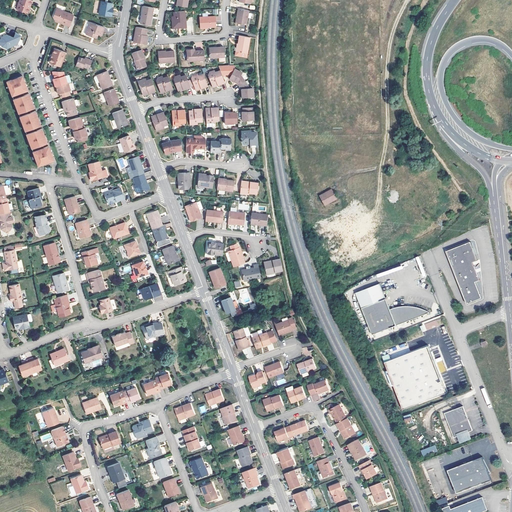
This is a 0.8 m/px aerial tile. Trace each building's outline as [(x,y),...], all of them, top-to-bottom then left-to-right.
[(27,14),(32,1),(28,0),(19,0),(16,10),(27,14)] [(113,18),(114,12),(112,12),(113,9),(114,9),(114,5),(103,3),(101,15),(113,18)] [(139,25),(148,26),(149,20),(151,20),(153,9),(142,7),(139,25)] [(245,25),(248,11),(238,9),(235,23),(245,25)] [(63,25),(71,28),(75,17),(58,10),(55,18),(57,21),(64,23),(63,25)] [(185,30),(185,27),(184,28),(183,23),(185,23),(184,12),(173,12),(173,17),(171,18),(172,28),(181,27),(181,31),(185,30)] [(199,28),(207,27),(207,28),(215,27),(214,17),(198,18),(199,28)] [(94,37),(99,38),(100,36),(104,37),(106,29),(97,26),(97,27),(92,25),(88,36),(94,38),(94,37)] [(133,43),(144,44),(146,36),(147,30),(136,28),(133,43)] [(0,33),(0,42),(1,43),(3,47),(8,48),(8,47),(10,45),(11,47),(19,44),(21,35),(16,33),(15,37),(8,35),(6,31),(0,33)] [(237,44),(238,44),(237,52),(247,54),(250,38),(238,36),(237,44)] [(224,57),(223,47),(208,48),(209,58),(216,58),(224,57)] [(66,53),(55,49),(50,63),(61,67),(66,53)] [(193,51),(192,49),(187,50),(187,62),(204,60),(203,51),(194,51),(193,51)] [(144,61),(143,58),(144,58),(141,50),(132,54),(135,61),(134,62),(137,71),(146,67),(144,61)] [(174,52),(165,52),(165,53),(157,54),(158,64),(174,62),(174,52)] [(85,60),(79,58),(76,65),(83,67),(84,67),(87,68),(90,67),(92,61),(86,59),(86,60),(85,60)] [(229,79),(233,81),(234,80),(237,82),(236,83),(239,86),(245,82),(241,75),(242,72),(234,68),(229,79)] [(64,72),(52,71),(54,79),(55,81),(54,82),(55,87),(57,87),(68,83),(65,76),(64,76),(64,72)] [(225,83),(220,71),(216,73),(215,71),(209,73),(208,76),(212,87),(216,86),(216,84),(217,84),(218,85),(225,83)] [(113,85),(107,72),(97,76),(100,83),(102,89),(113,85)] [(208,86),(204,74),(199,76),(199,74),(194,76),(192,80),(197,91),(200,89),(199,88),(201,87),(202,89),(208,86)] [(191,87),(186,75),(181,77),(181,76),(175,78),(175,80),(179,92),(182,91),(182,89),(184,89),(184,90),(191,87)] [(8,81),(38,167),(54,161),(49,146),(44,148),(41,149),(40,146),(43,145),(48,143),(43,129),(38,130),(35,131),(34,128),(36,127),(42,126),(37,111),(31,113),(29,114),(28,111),(30,110),(36,108),(31,93),(25,95),(23,96),(22,93),(24,92),(30,90),(25,76),(8,81)] [(173,89),(168,77),(164,78),(163,77),(158,78),(156,82),(160,93),(164,92),(164,91),(166,90),(166,91),(173,89)] [(156,92),(151,79),(147,81),(146,79),(139,82),(141,89),(142,89),(143,92),(142,92),(143,96),(156,92)] [(242,92),(241,93),(241,98),(252,97),(252,88),(249,88),(245,82),(239,86),(241,89),(242,89),(242,92)] [(70,91),(68,83),(57,87),(58,91),(59,90),(60,94),(62,98),(70,95),(69,91),(70,91)] [(119,103),(114,89),(104,93),(109,107),(119,103)] [(73,99),(62,102),(64,109),(66,108),(67,111),(68,117),(77,114),(73,99)] [(243,108),(243,112),(243,115),(242,115),(242,120),(253,120),(253,107),(243,108)] [(220,121),(219,108),(211,109),(211,110),(206,110),(207,124),(215,123),(215,122),(220,121)] [(203,122),(202,109),(194,110),(195,111),(189,111),(190,125),(198,124),(198,122),(203,122)] [(127,124),(122,110),(112,114),(118,128),(127,124)] [(178,112),(172,113),(173,126),(181,125),(181,123),(186,123),(185,110),(178,110),(178,112)] [(151,117),(153,121),(154,121),(155,124),(154,124),(156,131),(164,128),(163,126),(168,125),(163,112),(151,117)] [(237,113),(233,114),(229,114),(229,113),(224,113),(225,124),(238,123),(237,113)] [(83,125),(81,117),(69,120),(70,126),(72,126),(73,128),(74,132),(83,129),(82,125),(83,125)] [(83,129),(74,132),(75,137),(76,136),(77,139),(78,142),(87,140),(87,136),(88,136),(86,128),(83,129)] [(250,142),(251,144),(251,145),(257,145),(256,133),(251,133),(251,131),(242,131),(243,143),(247,142),(250,142)] [(133,143),(132,144),(129,136),(120,139),(125,152),(135,148),(133,143)] [(194,147),(205,147),(206,139),(186,139),(186,152),(194,153),(194,149),(194,147)] [(210,151),(215,152),(215,150),(217,150),(216,154),(221,154),(221,151),(225,151),(225,147),(227,147),(227,149),(231,149),(231,139),(221,139),(221,142),(211,141),(210,151)] [(174,151),(174,152),(175,152),(182,151),(180,140),(170,141),(162,144),(165,153),(166,154),(170,153),(171,152),(174,151)] [(143,169),(138,155),(129,159),(134,173),(143,169)] [(103,176),(99,161),(89,163),(91,172),(92,172),(93,174),(90,174),(91,180),(103,176)] [(137,193),(148,189),(145,181),(147,180),(144,173),(133,178),(136,184),(134,185),(137,193)] [(190,173),(179,174),(179,182),(180,182),(180,184),(179,185),(180,190),(190,189),(191,182),(191,180),(190,173)] [(214,177),(205,176),(205,177),(199,176),(198,187),(213,188),(214,177)] [(218,180),(217,190),(233,192),(234,181),(226,180),(226,181),(218,180)] [(241,183),(240,194),(247,195),(248,193),(257,194),(258,183),(250,182),(249,184),(241,183)] [(117,200),(117,201),(125,198),(121,187),(114,190),(113,189),(104,192),(109,204),(114,202),(114,201),(117,200)] [(40,196),(42,196),(39,188),(28,192),(30,199),(29,201),(30,204),(32,203),(33,208),(41,206),(43,204),(41,200),(40,196)] [(328,201),(331,198),(333,201),(337,199),(336,196),(335,196),(333,192),(334,192),(332,190),(328,192),(329,195),(326,197),(324,194),(320,196),(321,199),(322,199),(324,203),(323,203),(325,206),(329,204),(328,201)] [(64,200),(68,215),(78,212),(76,204),(77,204),(75,197),(64,200)] [(10,212),(8,198),(7,198),(0,199),(0,213),(10,212)] [(189,212),(188,213),(191,221),(202,217),(199,209),(196,202),(186,206),(189,212)] [(207,210),(205,221),(214,222),(214,221),(223,222),(224,212),(207,210)] [(11,216),(10,212),(0,213),(0,221),(1,221),(2,225),(1,225),(2,229),(6,232),(10,230),(13,227),(12,223),(13,223),(14,221),(14,217),(12,216),(11,216)] [(158,218),(156,212),(147,215),(153,229),(162,226),(159,218),(158,218)] [(236,223),(236,224),(244,224),(245,213),(229,212),(228,222),(236,223)] [(258,223),(258,224),(266,225),(267,215),(252,213),(251,222),(258,223)] [(51,230),(49,225),(47,225),(47,222),(48,222),(46,215),(35,217),(37,226),(40,235),(50,232),(51,230)] [(86,220),(75,224),(80,239),(91,236),(90,231),(88,231),(88,230),(88,228),(89,228),(86,220)] [(128,233),(124,223),(109,229),(113,239),(128,233)] [(164,236),(166,233),(163,232),(162,230),(164,229),(166,229),(164,225),(162,226),(153,229),(156,237),(159,238),(160,240),(158,241),(157,244),(159,247),(172,242),(170,238),(167,239),(166,238),(165,238),(164,236)] [(128,244),(124,246),(129,258),(133,256),(136,255),(140,254),(135,242),(131,243),(131,244),(129,245),(128,244)] [(213,245),(212,243),(208,242),(207,254),(223,255),(224,244),(216,243),(216,245),(213,245)] [(477,277),(471,262),(471,261),(473,260),(472,256),(475,255),(469,242),(445,251),(452,269),(453,268),(456,275),(455,276),(457,281),(466,304),(481,298),(474,282),(479,281),(477,277)] [(55,243),(43,247),(49,265),(60,262),(58,255),(57,255),(56,253),(57,253),(55,243)] [(169,264),(178,260),(176,255),(177,255),(174,245),(163,249),(169,264)] [(245,263),(242,255),(241,256),(239,248),(228,252),(234,267),(245,263)] [(97,264),(95,254),(93,249),(81,253),(83,258),(83,257),(85,262),(86,267),(97,264)] [(19,268),(15,250),(5,252),(7,262),(4,263),(5,271),(19,268)] [(276,274),(284,272),(281,259),(273,261),(273,263),(264,264),(267,276),(276,274)] [(136,264),(132,266),(136,278),(141,277),(140,276),(143,275),(143,276),(147,274),(143,262),(139,264),(136,265),(136,264)] [(244,282),(262,278),(259,265),(253,266),(254,268),(244,270),(245,274),(243,275),(244,282)] [(186,280),(184,276),(183,276),(182,274),(181,271),(182,271),(181,267),(168,271),(170,276),(171,275),(175,285),(185,281),(186,280)] [(220,268),(209,272),(212,280),(213,280),(216,288),(226,285),(220,268)] [(105,288),(99,270),(86,274),(88,281),(90,280),(91,284),(93,292),(97,291),(99,292),(101,289),(105,288)] [(69,290),(67,284),(66,284),(65,281),(66,281),(64,273),(52,276),(57,293),(69,290)] [(152,296),(153,297),(161,294),(157,283),(140,290),(144,299),(146,300),(150,298),(150,297),(152,296)] [(386,298),(380,283),(356,292),(362,308),(386,298)] [(19,284),(9,286),(11,295),(9,296),(10,302),(13,301),(15,308),(22,306),(21,299),(22,299),(19,284)] [(54,299),(57,310),(58,310),(59,313),(62,315),(70,313),(68,305),(69,304),(66,295),(54,299)] [(109,297),(100,300),(102,305),(102,308),(101,308),(102,314),(113,311),(109,297)] [(231,298),(222,301),(227,314),(236,310),(231,298)] [(362,308),(372,333),(372,335),(430,313),(429,311),(428,311),(424,308),(420,307),(417,306),(412,306),(407,306),(398,307),(391,309),(386,298),(362,308)] [(22,327),(23,329),(29,327),(26,315),(13,317),(15,329),(19,328),(19,327),(22,327)] [(275,325),(280,336),(288,333),(287,331),(293,329),(297,328),(293,318),(289,319),(289,320),(275,325)] [(436,319),(420,323),(421,331),(438,327),(436,319)] [(143,326),(142,329),(146,339),(153,335),(157,335),(157,333),(163,332),(162,323),(158,324),(157,323),(150,324),(151,325),(147,326),(147,325),(143,326)] [(250,346),(244,328),(234,332),(237,340),(236,341),(240,350),(250,346)] [(130,332),(125,333),(125,332),(120,334),(120,333),(116,335),(116,336),(111,337),(115,347),(128,342),(129,344),(134,342),(130,332)] [(252,338),(256,347),(263,345),(263,347),(271,344),(267,332),(252,338)] [(428,345),(384,362),(403,409),(447,392),(440,375),(437,367),(428,345)] [(82,353),(85,363),(102,357),(99,349),(98,349),(97,346),(92,348),(92,349),(88,351),(82,353)] [(58,352),(51,355),(53,359),(55,365),(63,362),(68,360),(64,348),(57,351),(58,352)] [(22,365),(18,366),(21,376),(31,372),(41,369),(37,359),(33,361),(31,361),(30,359),(26,361),(23,362),(24,364),(22,365)] [(55,365),(53,359),(49,361),(52,368),(63,363),(63,362),(55,365)] [(313,359),(298,365),(301,374),(317,369),(313,359)] [(266,367),(270,378),(285,373),(281,362),(266,367)] [(254,375),(250,377),(254,388),(262,385),(261,384),(267,382),(263,371),(258,373),(258,375),(255,376),(254,375)] [(172,384),(169,374),(156,379),(157,380),(160,390),(164,389),(164,388),(168,386),(172,384)] [(160,390),(157,380),(144,385),(148,395),(148,396),(152,394),(156,392),(157,393),(161,392),(160,390)] [(327,380),(316,384),(315,382),(308,385),(311,394),(319,391),(319,393),(331,389),(327,380)] [(293,386),(287,389),(292,402),(293,403),(296,402),(297,400),(299,399),(299,400),(307,398),(303,386),(295,390),(293,386)] [(140,399),(136,388),(124,393),(128,403),(128,404),(132,403),(132,402),(136,400),(140,399)] [(225,400),(221,389),(213,392),(214,393),(206,396),(210,406),(225,400)] [(128,403),(124,393),(123,392),(111,396),(115,407),(119,405),(123,404),(124,405),(128,403)] [(95,395),(80,401),(84,412),(99,407),(95,395)] [(276,407),(276,409),(285,405),(281,395),(273,398),(272,397),(264,400),(267,410),(276,407)] [(196,414),(192,403),(183,406),(184,407),(181,408),(180,407),(175,409),(180,420),(196,414)] [(233,404),(221,409),(224,417),(223,417),(226,426),(236,422),(237,420),(236,416),(234,416),(233,413),(234,413),(236,412),(233,404)] [(204,405),(198,407),(200,413),(206,412),(204,405)] [(340,405),(329,410),(331,415),(332,414),(338,424),(347,419),(340,405)] [(444,412),(448,425),(467,417),(463,405),(444,412)] [(48,427),(59,423),(53,408),(42,412),(48,427)] [(411,414),(403,416),(405,424),(412,422),(411,414)] [(453,437),(458,435),(468,432),(472,430),(467,417),(448,425),(453,437)] [(338,424),(337,424),(342,432),(343,431),(344,434),(343,435),(345,439),(356,434),(348,418),(347,419),(338,424)] [(146,433),(154,430),(150,420),(142,423),(143,425),(139,426),(137,425),(134,427),(133,428),(137,439),(146,435),(146,433)] [(294,435),(294,436),(309,430),(306,420),(290,426),(294,435)] [(66,434),(63,426),(51,431),(58,447),(69,443),(67,437),(66,438),(65,435),(66,434)] [(186,435),(185,435),(188,443),(190,442),(190,443),(190,445),(189,446),(190,449),(192,450),(202,447),(196,431),(195,426),(184,430),(186,435)] [(240,426),(228,430),(235,445),(245,442),(242,434),(243,434),(240,426)] [(290,426),(275,432),(279,441),(294,435),(290,426)] [(100,437),(99,438),(103,449),(121,442),(117,430),(109,433),(109,435),(106,436),(104,435),(100,437)] [(469,437),(468,432),(458,435),(460,440),(469,437)] [(158,445),(160,444),(157,437),(147,440),(150,448),(148,449),(151,457),(161,454),(162,452),(160,449),(159,449),(158,447),(158,445)] [(319,437),(310,440),(315,456),(324,453),(322,445),(319,437)] [(359,439),(348,445),(352,453),(354,452),(355,455),(354,456),(356,461),(367,455),(359,439)] [(420,451),(423,457),(437,451),(435,445),(420,451)] [(249,446),(238,450),(241,458),(244,467),(253,464),(254,462),(253,460),(252,460),(251,458),(252,458),(253,457),(249,446)] [(281,456),(285,468),(295,464),(289,448),(278,452),(279,457),(281,456)] [(77,459),(74,452),(63,456),(69,471),(81,467),(79,461),(78,462),(77,459)] [(491,479),(487,470),(482,456),(447,470),(452,483),(456,493),(491,479)] [(168,466),(169,465),(166,457),(154,462),(160,478),(172,473),(170,468),(169,468),(168,467),(168,466)] [(203,458),(191,462),(194,469),(195,469),(197,473),(195,473),(197,479),(209,474),(203,458)] [(328,458),(318,461),(324,478),(334,474),(332,469),(331,470),(331,468),(329,462),(330,462),(328,458)] [(371,460),(360,466),(363,471),(364,470),(366,474),(369,479),(378,474),(371,460)] [(120,463),(108,467),(113,483),(126,479),(120,463)] [(256,468),(243,473),(249,489),(260,485),(257,476),(259,475),(256,468)] [(295,470),(286,473),(289,481),(291,489),(301,486),(295,470)] [(82,474),(71,478),(76,493),(87,490),(87,489),(88,489),(87,484),(85,484),(84,481),(82,474)] [(175,478),(163,482),(169,497),(180,493),(178,488),(177,488),(176,487),(176,486),(177,485),(175,478)] [(381,482),(371,486),(377,503),(388,499),(381,482)] [(347,499),(341,483),(330,486),(336,503),(347,499)] [(214,485),(203,489),(205,494),(207,494),(207,495),(208,497),(206,498),(208,502),(219,498),(214,485)] [(129,489),(118,493),(121,501),(122,501),(123,503),(122,503),(124,509),(135,505),(129,489)] [(299,502),(302,511),(312,508),(306,490),(294,495),(295,499),(296,498),(297,502),(299,502)] [(482,511),(483,511),(488,509),(483,496),(443,511),(482,511)] [(95,511),(96,511),(94,508),(93,507),(92,505),(93,504),(90,497),(79,501),(83,511),(95,511)] [(446,497),(436,500),(439,507),(448,504),(446,497)] [(176,502),(165,506),(167,511),(178,511),(177,510),(179,509),(176,502)] [(352,511),(353,511),(354,511),(351,503),(339,507),(341,511),(352,511)]
